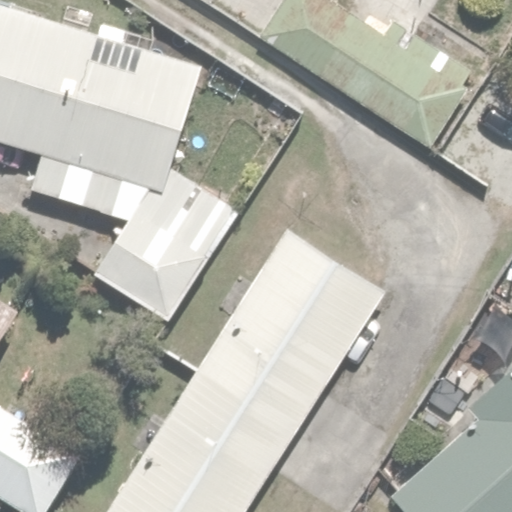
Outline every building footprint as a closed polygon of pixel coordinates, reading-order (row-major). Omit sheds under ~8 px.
[(203,52),(20,0),(0,0),(0,136),(32,146),(21,182),(120,211),(80,267),(159,323),(222,234),(168,170),(203,52)] [(404,31),(353,0),(273,0),(254,32),(431,141),(488,49),(419,7),(404,31)] [(282,214),(98,506),(108,511),(243,511),(389,282),(282,214)] [(388,481),(415,511),(511,511),(511,353),(457,402),(466,412),(388,481)] [(0,508),(6,511),(46,511),(83,449),(0,400),(0,508)]
